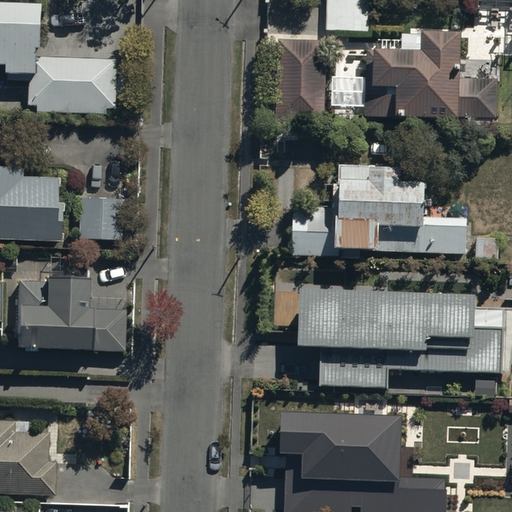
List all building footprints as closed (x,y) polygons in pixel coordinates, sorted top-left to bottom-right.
[(327,0),(326,29),(369,31),(369,0),(327,0)] [(43,4),(0,1),(0,63),(8,64),(7,75),(31,76),(30,107),(39,107),(38,111),(106,114),(107,109),(116,109),(118,61),(38,58),(38,46),(42,46),(43,4)] [(378,40),(377,49),(368,48),(367,77),(333,76),(332,107),(367,108),(366,117),(470,120),(470,126),(491,127),(491,120),(496,120),(497,81),(461,80),(462,32),(422,31),(422,34),(403,33),(403,41),(378,40)] [(328,41),(278,39),(275,118),(325,120),(328,41)] [(0,237),(60,240),(61,203),(56,203),(56,176),(21,176),(21,167),(0,166),(0,237)] [(399,167),(337,166),(336,210),(291,209),(291,257),(340,258),(340,249),(372,250),(468,254),(467,218),(424,218),(424,182),(399,182),(399,167)] [(122,200),(79,198),(78,239),(121,241),(122,200)] [(47,280),(18,280),(17,347),(123,351),(125,303),(89,303),(89,278),(48,277),(47,280)] [(476,296),(300,289),(299,345),(323,346),(322,386),(389,388),(389,370),(510,374),(511,357),(511,310),(476,309),(476,296)] [(402,417),(282,413),(281,455),(288,455),(285,511),(444,511),(445,480),(400,478),(402,417)] [(0,491),(54,493),(55,460),(47,459),(47,431),(13,431),(14,420),(0,419),(0,491)]
